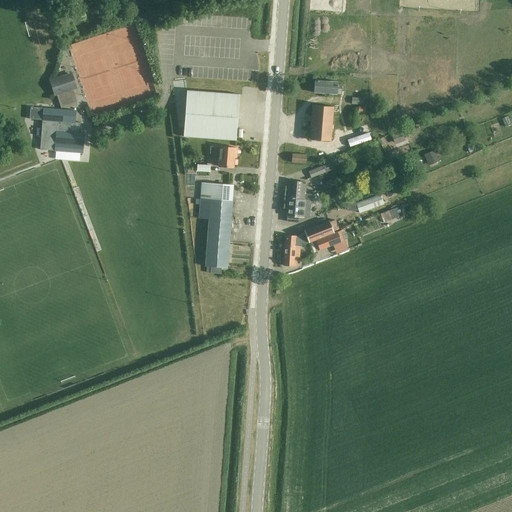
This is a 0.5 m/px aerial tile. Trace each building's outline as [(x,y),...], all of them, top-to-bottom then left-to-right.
[(82,4),(72,7),(76,19),(86,16),(82,4)] [(69,49),(61,51),(63,57),(71,54),(69,49)] [(69,77),(58,81),(56,82),(58,87),(54,89),(56,94),(73,89),(69,77)] [(338,82),(314,80),(313,92),(340,94),(341,85),(338,84),(338,82)] [(235,140),(239,94),(187,90),(183,136),(235,140)] [(333,106),(312,105),(309,139),(330,140),(333,106)] [(30,107),(29,118),(40,119),(42,119),(40,149),(54,150),(54,151),(82,153),(84,133),(79,133),(80,122),(74,122),(75,110),(61,109),(48,108),(45,108),(30,107)] [(394,142),(404,138),(402,132),(392,136),(394,142)] [(305,163),(307,148),(291,146),(291,153),(286,152),(285,161),(305,163)] [(212,153),(219,153),(218,165),(233,167),(234,148),(212,147),(212,153)] [(434,151),(425,155),(430,165),(438,161),(434,151)] [(331,162),(308,171),(310,177),(333,168),(331,162)] [(306,182),(289,181),(288,198),(305,199),(310,200),(311,194),(305,194),(306,182)] [(201,183),(200,199),(231,201),(233,185),(201,183)] [(355,203),(359,212),(383,204),(379,194),(355,203)] [(305,199),(288,198),(287,216),(287,221),(298,222),(308,217),(309,212),(310,200),(305,199)] [(226,268),(231,201),(200,199),(199,204),(198,218),(209,219),(205,266),(207,266),(221,267),(226,268)] [(383,218),(391,215),(388,205),(379,208),(383,218)] [(305,233),(296,236),(285,236),(284,245),(298,246),(300,246),(333,232),(333,231),(338,229),(335,220),(329,222),(328,221),(304,230),(305,233)] [(340,242),(336,232),(316,240),(320,250),(340,242)] [(299,263),(300,246),(298,246),(284,245),(283,265),(294,266),(294,262),(299,263)]
